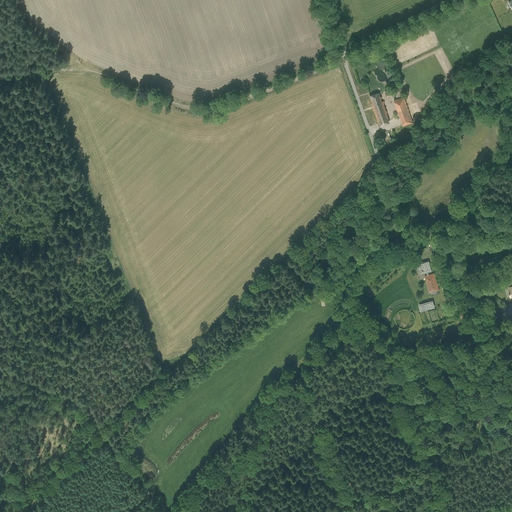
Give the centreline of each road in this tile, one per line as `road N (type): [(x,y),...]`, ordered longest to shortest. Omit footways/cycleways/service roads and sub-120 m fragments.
road 1 (track): [(343,61),(208,108),(77,66),(0,78)]
road 2 (unclassified): [(511,338),(393,198),(340,52)]
road 3 (track): [(0,364),(74,399),(165,511)]
